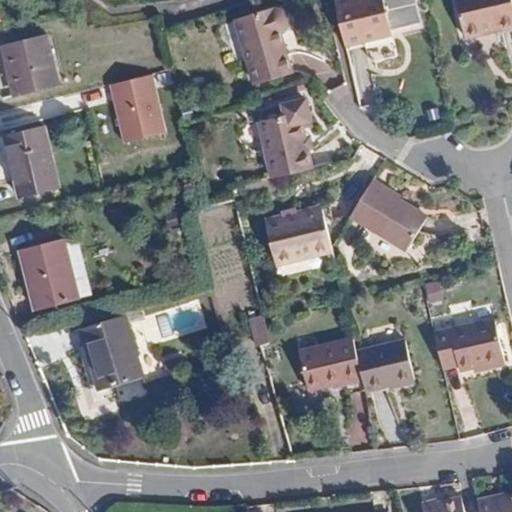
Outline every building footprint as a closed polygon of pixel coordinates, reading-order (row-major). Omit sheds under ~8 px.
[(253,72),(289,63),(281,26),(288,17),(289,11),(288,4),(284,0),(283,0),(270,0),(237,8),(253,72)] [(383,0),(372,0),(336,8),(347,52),(368,47),(367,40),(391,35),(383,0)] [(511,25),(511,3),(511,0),(456,0),(466,37),(511,25)] [(47,35),(0,46),(4,65),(8,64),(16,97),(60,86),(47,35)] [(393,42),(391,35),(367,40),(368,47),(393,42)] [(109,85),(124,145),(169,134),(153,74),(109,85)] [(303,102),(282,106),(284,117),(259,123),(271,178),(310,169),(306,152),(302,138),(299,123),(308,121),(303,102)] [(45,127),(5,137),(21,199),(60,189),(45,127)] [(308,137),(302,138),(306,152),(311,150),(308,137)] [(253,198),(275,188),(271,179),(249,188),(253,198)] [(389,200),(368,187),(345,224),(407,262),(427,231),(393,209),(387,205),(389,200)] [(309,256),(332,249),(320,203),(264,218),(275,260),(308,252),(309,256)] [(63,239),(20,251),(35,310),(79,299),(63,239)] [(276,264),(309,256),(308,252),(275,260),(276,264)] [(430,305),(446,301),(441,281),(425,284),(430,305)] [(255,347),(261,346),(271,343),(264,318),(263,314),(249,317),(255,347)] [(104,367),(110,386),(143,376),(125,317),(82,330),(94,369),(104,367)] [(472,370),(503,363),(493,320),(434,333),(442,367),(457,365),(459,372),(472,370)] [(299,351),(310,389),(337,382),(339,387),(363,382),(357,351),(353,338),(299,351)] [(363,382),(366,391),(414,381),(405,340),(357,351),(363,382)] [(474,376),(504,368),(503,363),(472,370),(474,376)] [(100,389),(110,386),(104,367),(94,369),(100,389)] [(400,439),(391,391),(369,395),(378,443),(400,439)] [(492,497),(477,500),(480,511),(511,511),(511,495),(503,497),(492,500),(492,497)] [(436,500),(421,503),(423,511),(464,511),(462,498),(437,504),(436,500)]
